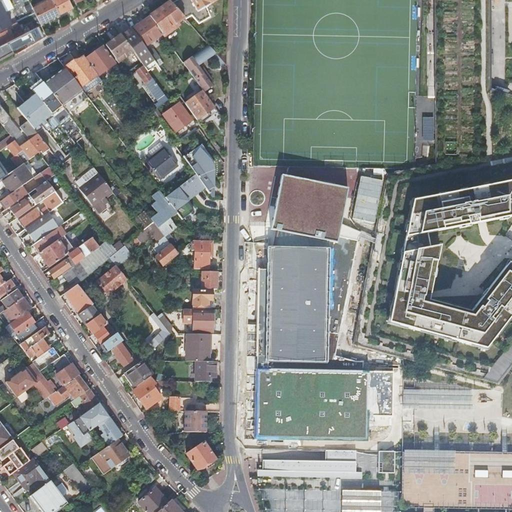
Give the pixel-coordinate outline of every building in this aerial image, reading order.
[(11,10),(22,5),(19,0),(18,0),(8,5),(11,10)] [(54,17),(73,7),(69,0),(48,0),(35,6),(34,5),(31,6),(35,13),(40,24),(54,17)] [(177,0),(172,4),(184,19),(185,19),(191,16),(202,22),(214,15),(213,4),(218,0),(217,0),(177,0)] [(492,0),(434,0),(435,91),(492,91),(492,0)] [(8,12),(11,18),(14,24),(17,22),(19,21),(18,19),(33,11),(29,2),(22,5),(11,10),(8,12)] [(162,34),(184,19),(172,4),(170,2),(160,10),(150,17),(162,34)] [(11,10),(8,5),(0,9),(0,15),(3,14),(8,12),(11,10)] [(163,35),(162,34),(150,17),(140,24),(132,30),(145,48),(163,35)] [(21,30),(17,22),(14,24),(0,30),(0,44),(1,44),(1,45),(8,42),(23,34),(21,30)] [(30,25),(21,30),(23,34),(29,31),(33,30),(30,25)] [(33,30),(29,31),(23,34),(8,42),(12,49),(34,38),(35,40),(43,36),(38,27),(33,30)] [(147,51),(145,48),(132,30),(131,29),(127,32),(121,36),(133,53),(141,63),(143,66),(147,73),(157,65),(155,62),(147,51)] [(121,36),(120,35),(113,40),(105,45),(118,63),(126,58),(133,53),(121,36)] [(8,42),(1,45),(0,46),(0,58),(6,55),(10,53),(13,52),(12,49),(8,42)] [(200,63),(208,57),(211,60),(215,61),(218,58),(208,46),(204,48),(199,52),(187,60),(183,63),(189,72),(203,92),(204,93),(212,87),(209,82),(212,80),(205,71),(200,63)] [(98,77),(115,64),(103,47),(95,53),(85,60),(97,76),(98,77)] [(147,51),(155,62),(159,59),(153,51),(149,50),(147,51)] [(97,76),(85,60),(83,57),(76,62),(74,60),(64,68),(80,89),(97,76)] [(225,65),(218,58),(215,61),(221,68),(225,65)] [(158,102),(165,97),(147,73),(143,66),(136,71),(158,102)] [(82,91),(80,89),(64,68),(63,68),(55,74),(43,83),(61,107),(82,91)] [(65,111),(61,107),(43,83),(42,82),(38,86),(32,90),(51,115),(60,108),(63,113),(65,111)] [(205,114),(214,108),(204,93),(203,92),(185,104),(196,121),(205,114)] [(159,107),(168,101),(165,97),(158,102),(158,103),(157,104),(159,107)] [(160,112),(170,104),(168,101),(159,107),(157,109),(160,112)] [(183,125),(191,120),(179,104),(164,115),(175,131),(183,125)] [(0,122),(15,141),(22,136),(10,120),(10,119),(0,105),(0,122)] [(153,125),(157,122),(152,115),(148,118),(153,125)] [(49,167),(57,159),(28,123),(25,125),(21,128),(31,141),(20,149),(21,149),(23,151),(29,160),(38,154),(49,167)] [(21,149),(20,149),(15,141),(7,147),(14,155),(16,153),(21,149)] [(201,145),(182,158),(211,197),(213,197),(214,168),(212,164),(214,163),(201,145)] [(169,174),(177,168),(163,149),(146,161),(160,181),(169,174)] [(18,155),(24,164),(29,160),(23,151),(18,155)] [(4,162),(0,164),(0,170),(4,176),(10,172),(4,162)] [(12,194),(19,189),(32,179),(22,165),(2,180),(12,194)] [(46,181),(55,175),(50,169),(42,176),(46,181)] [(40,186),(46,181),(42,176),(40,174),(35,177),(38,182),(32,186),(34,190),(40,186)] [(100,201),(111,191),(98,174),(88,182),(78,190),(98,214),(105,208),(100,201)] [(195,175),(165,198),(182,221),(194,211),(185,200),(187,199),(189,200),(204,188),(195,175)] [(0,181),(4,188),(10,195),(12,194),(2,180),(0,181)] [(43,201),(55,192),(46,181),(40,186),(35,190),(37,193),(30,198),(35,206),(38,204),(43,201)] [(511,216),(511,181),(489,185),(489,184),(458,190),(458,191),(422,198),(422,197),(412,198),(409,215),(410,215),(404,246),(403,245),(397,276),(398,276),(392,307),(391,307),(388,324),(408,329),(408,328),(434,335),(434,336),(454,342),(454,340),(480,347),(479,348),(487,351),(492,344),(491,343),(493,340),(495,341),(507,324),(506,323),(511,315),(511,264),(509,263),(488,289),(471,312),(435,302),(429,300),(430,296),(440,246),(431,248),(428,233),(487,221),(511,216)] [(5,205),(8,209),(20,200),(18,196),(22,193),(19,189),(12,194),(10,195),(2,201),(5,205)] [(48,214),(63,203),(55,192),(43,201),(47,208),(40,212),(38,209),(19,222),(22,226),(25,231),(25,230),(28,229),(48,214)] [(170,220),(178,215),(165,198),(160,192),(152,198),(156,203),(152,206),(158,213),(150,219),(153,222),(166,239),(173,233),(169,227),(172,224),(170,220)] [(29,197),(25,200),(26,201),(28,204),(31,209),(35,206),(30,198),(29,197)] [(14,215),(17,220),(31,209),(28,204),(26,201),(11,211),(14,215)] [(59,228),(48,214),(28,229),(29,231),(31,234),(29,235),(32,240),(36,244),(59,228)] [(153,222),(150,219),(143,224),(146,228),(153,222)] [(177,254),(166,239),(153,222),(146,228),(152,236),(163,250),(164,251),(159,255),(156,257),(163,266),(178,254),(177,254)] [(36,250),(39,254),(64,237),(64,236),(59,228),(57,230),(49,235),(36,244),(33,246),(36,250)] [(142,231),(132,239),(137,246),(140,244),(141,245),(152,236),(146,228),(142,231)] [(43,260),(49,268),(68,255),(61,245),(67,241),(64,237),(39,254),(43,260)] [(99,248),(92,239),(84,244),(91,254),(99,248)] [(136,245),(132,239),(125,245),(124,246),(128,251),(136,245)] [(115,253),(116,252),(108,241),(99,248),(101,251),(106,256),(108,259),(109,258),(115,253)] [(200,243),(200,242),(198,242),(194,255),(194,270),(208,270),(208,257),(211,257),(211,243),(200,243)] [(83,260),(91,254),(84,244),(75,250),(83,260)] [(128,251),(124,246),(116,252),(115,253),(109,258),(112,262),(117,257),(121,262),(130,254),(128,251)] [(101,251),(99,248),(91,254),(83,260),(75,266),(70,269),(63,274),(68,281),(73,288),(77,285),(84,279),(108,259),(106,256),(101,251)] [(335,301),(329,301),(330,250),(259,248),(257,308),(267,309),(266,361),(260,360),(260,375),(257,375),(257,379),(259,379),(259,390),(257,390),(257,394),(259,394),(259,405),(257,405),(256,409),(259,409),(258,423),(319,424),(320,411),(322,410),(322,407),(320,406),(320,395),(323,395),(323,392),(320,392),(320,380),(323,380),(323,376),(320,376),(321,362),(327,363),(328,317),(334,317),(335,301)] [(83,260),(75,250),(68,255),(75,266),(83,260)] [(64,260),(70,269),(75,266),(69,257),(64,260)] [(116,266),(121,262),(117,257),(112,262),(116,266)] [(54,280),(63,274),(70,269),(64,260),(49,272),(51,276),(54,280)] [(107,295),(127,280),(116,266),(96,282),(107,295)] [(216,280),(217,273),(194,272),(194,281),(200,282),(200,290),(216,290),(216,280)] [(77,285),(93,304),(98,301),(84,284),(86,282),(84,279),(77,285)] [(9,281),(4,284),(0,287),(0,298),(15,288),(12,285),(9,281)] [(90,306),(93,304),(77,285),(73,288),(64,294),(72,304),(79,315),(90,306)] [(4,306),(0,308),(0,314),(4,312),(22,299),(19,294),(16,290),(1,301),(4,306)] [(192,291),(192,310),(194,310),(210,310),(210,301),(211,301),(211,291),(192,291)] [(26,304),(22,299),(4,312),(11,321),(8,323),(9,325),(26,313),(30,310),(26,304)] [(98,316),(90,306),(79,315),(78,315),(81,320),(85,326),(86,325),(98,316)] [(192,310),(183,310),(183,324),(193,324),(193,312),(194,312),(194,310),(192,310)] [(193,332),(212,332),(212,331),(212,324),(212,322),(212,320),(212,313),(212,312),(194,312),(193,312),(193,324),(193,332)] [(26,313),(9,325),(16,333),(11,336),(14,339),(16,337),(24,331),(30,327),(32,326),(33,325),(34,324),(30,319),(26,313)] [(103,328),(106,326),(105,324),(107,322),(105,320),(103,321),(99,316),(98,316),(86,325),(90,330),(93,335),(94,335),(103,328)] [(170,334),(172,327),(164,316),(159,320),(170,334)] [(163,340),(170,334),(159,320),(156,317),(152,320),(162,332),(159,335),(163,340)] [(16,333),(9,325),(5,328),(11,336),(16,333)] [(24,331),(16,337),(21,344),(29,339),(39,333),(36,329),(33,325),(32,326),(30,327),(24,331)] [(110,338),(103,328),(94,335),(97,341),(100,345),(110,338)] [(21,344),(19,346),(21,349),(24,353),(42,340),(47,337),(50,334),(47,330),(45,331),(44,329),(39,333),(29,339),(21,344)] [(155,349),(163,340),(159,335),(150,344),(155,349)] [(211,349),(211,335),(186,335),(186,361),(196,361),(209,362),(209,349),(211,349)] [(106,353),(111,350),(119,344),(114,336),(110,338),(100,345),(103,349),(106,353)] [(42,340),(24,353),(29,359),(35,355),(38,358),(50,350),(46,345),(44,342),(42,340)] [(117,358),(124,368),(137,360),(122,342),(119,344),(111,350),(117,358)] [(38,358),(32,363),(39,372),(54,362),(60,358),(56,353),(53,348),(50,350),(38,358)] [(60,358),(54,362),(56,366),(55,366),(58,369),(57,370),(60,374),(56,376),(63,387),(78,376),(79,376),(71,366),(64,356),(60,358)] [(145,381),(150,377),(157,371),(148,358),(140,364),(126,373),(136,387),(145,381)] [(215,371),(216,362),(211,362),(209,362),(196,361),(195,382),(209,382),(209,377),(212,377),(215,377),(215,371)] [(15,370),(18,374),(25,368),(23,365),(15,370)] [(25,368),(18,374),(5,383),(16,398),(36,383),(25,368)] [(132,390),(136,387),(126,373),(122,376),(127,382),(132,390)] [(55,393),(51,395),(48,398),(52,403),(60,398),(58,395),(60,394),(64,399),(70,395),(74,400),(88,391),(82,382),(78,376),(63,387),(58,391),(55,393)] [(151,386),(155,383),(150,377),(145,381),(146,382),(133,391),(138,399),(141,403),(144,401),(149,407),(161,398),(151,386)] [(50,380),(47,383),(55,393),(58,391),(50,380)] [(55,393),(47,383),(44,385),(51,395),(55,393)] [(88,391),(74,400),(71,403),(75,408),(81,404),(84,408),(87,412),(90,411),(98,404),(88,390),(88,391)] [(419,392),(404,392),(403,406),(419,406),(419,392)] [(220,412),(220,403),(193,403),(193,399),(169,398),(169,411),(184,412),(206,412),(220,412)] [(99,404),(98,404),(90,411),(94,417),(98,423),(107,416),(103,410),(99,404)] [(87,412),(84,408),(77,412),(81,417),(87,412)] [(81,426),(94,417),(90,411),(87,412),(81,417),(77,420),(81,426)] [(206,433),(206,412),(184,412),(184,422),(184,432),(206,433)] [(72,421),(78,417),(75,413),(69,417),(72,421)] [(56,424),(60,431),(69,425),(64,418),(56,424)] [(100,436),(108,446),(117,440),(121,437),(113,427),(109,421),(108,419),(98,427),(99,428),(103,434),(100,436)] [(345,434),(369,434),(369,420),(345,420),(345,434)] [(80,427),(76,422),(59,432),(66,444),(74,439),(84,433),(80,427)] [(0,449),(12,440),(0,424),(0,449)] [(49,448),(62,440),(57,431),(43,439),(49,448)] [(84,433),(74,439),(77,445),(87,439),(84,433)] [(108,446),(101,451),(99,453),(111,470),(129,457),(123,449),(117,440),(108,446)] [(46,450),(41,443),(31,451),(36,457),(46,450)] [(206,467),(215,460),(204,443),(186,455),(191,462),(197,471),(205,465),(206,467)] [(355,472),(355,450),(325,450),(325,461),(262,460),(262,471),(257,471),(257,476),(361,478),(361,472),(355,472)] [(397,451),(378,451),(378,473),(397,472),(397,451)] [(422,507),(511,508),(511,453),(402,451),(402,492),(401,507),(422,507)] [(49,483),(32,460),(22,467),(13,474),(19,482),(24,488),(34,481),(40,489),(49,483)] [(91,488),(76,469),(73,465),(64,471),(82,495),(91,488)] [(151,484),(155,479),(146,470),(142,474),(151,484)] [(50,481),(49,483),(40,489),(30,497),(38,507),(41,511),(55,511),(67,504),(50,481)] [(146,511),(157,511),(168,503),(161,495),(154,488),(138,503),(146,511)] [(401,511),(401,507),(402,492),(342,490),(341,511),(401,511)] [(180,511),(179,510),(170,501),(168,503),(158,511),(180,511)]
